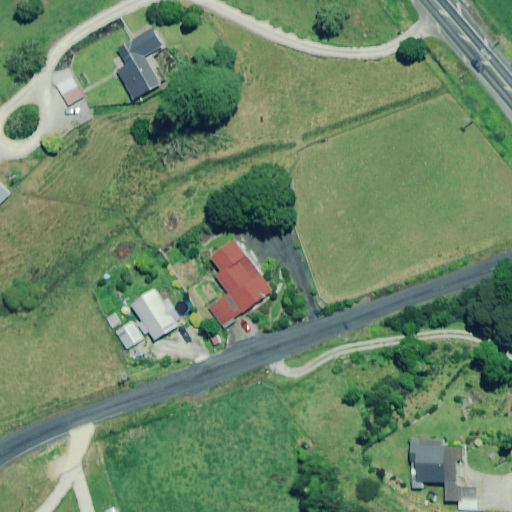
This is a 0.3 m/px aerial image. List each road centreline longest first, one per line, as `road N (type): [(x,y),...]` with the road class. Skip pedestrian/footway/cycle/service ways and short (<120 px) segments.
road 1 (residential): [(0,453),(47,429),(511,262)]
road 2 (trunk): [(511,93),(433,0)]
